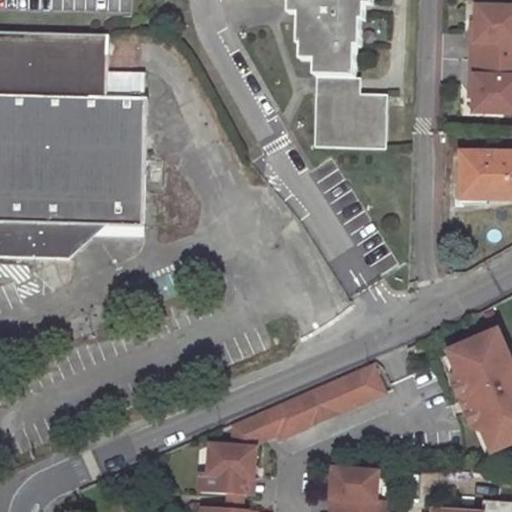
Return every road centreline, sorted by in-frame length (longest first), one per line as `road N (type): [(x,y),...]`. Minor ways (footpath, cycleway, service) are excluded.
road 1 (residential): [(25,511),(49,484),(393,334)]
road 2 (residential): [(393,334),(201,0)]
road 3 (residential): [(426,320),(430,0)]
